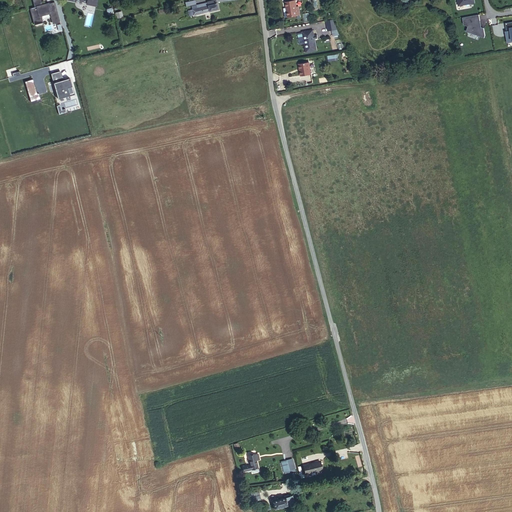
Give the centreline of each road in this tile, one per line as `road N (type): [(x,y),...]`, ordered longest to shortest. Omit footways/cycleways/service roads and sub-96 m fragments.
road 1 (unclassified): [(261,0),(273,98),(375,511)]
road 2 (track): [(511,56),(353,84)]
